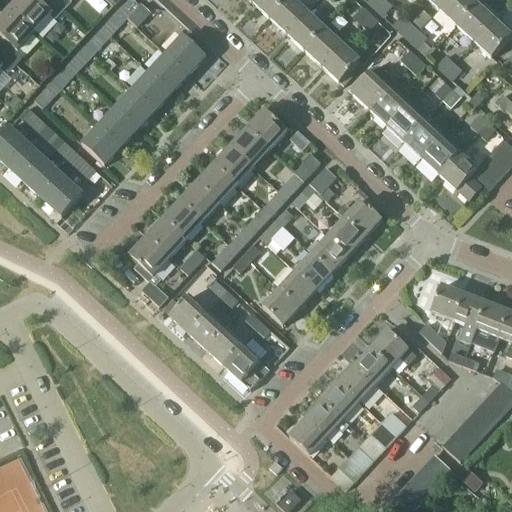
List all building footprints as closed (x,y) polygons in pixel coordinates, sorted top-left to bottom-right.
[(20,0),(10,11),(35,35),(52,17),(57,21),(65,13),(50,0),(39,0),(37,3),(34,0),(20,0)] [(50,0),(65,13),(73,4),(69,0),(50,0)] [(114,8),(122,0),(106,0),(114,8)] [(131,0),(118,15),(126,23),(141,8),(133,0),(131,0)] [(270,21),(289,0),(257,0),(252,5),(270,21)] [(287,37),(308,15),(292,0),(289,0),(270,21),(287,37)] [(375,13),(385,2),(382,0),(371,0),(367,5),(375,13)] [(426,0),(440,12),(450,0),(426,0)] [(456,28),(477,6),(470,0),(450,0),(440,12),(456,28)] [(385,2),(375,13),(383,20),(393,9),(385,2)] [(474,45),(495,23),(477,6),(456,28),(474,45)] [(361,27),(371,17),(363,10),(354,20),(361,27)] [(19,53),(35,35),(10,11),(0,22),(0,35),(4,39),(0,43),(0,52),(15,67),(24,57),(19,53)] [(109,41),(126,23),(118,15),(101,33),(109,41)] [(305,53),(326,31),(308,15),(287,37),(305,53)] [(371,17),(361,27),(369,34),(378,24),(371,17)] [(403,18),(393,29),(410,45),(420,34),(403,18)] [(511,38),(495,23),(474,45),(492,61),(511,39),(511,38)] [(322,70),(343,48),(326,31),(305,53),(322,70)] [(93,59),(109,41),(101,33),(85,51),(93,59)] [(420,34),(410,45),(418,52),(428,41),(420,34)] [(169,57),(190,77),(206,60),(185,40),(169,57)] [(344,90),(364,68),(360,64),(361,64),(343,48),(322,70),(344,90)] [(76,77),(93,59),(85,51),(68,69),(76,77)] [(0,73),(1,73),(6,77),(15,67),(0,52),(0,73)] [(409,71),(418,61),(411,55),(402,65),(409,71)] [(173,95),(190,77),(169,57),(152,75),(173,95)] [(445,77),(455,67),(446,59),(437,70),(445,77)] [(418,61),(409,71),(417,79),(426,69),(418,61)] [(455,67),(445,77),(453,84),(463,74),(455,67)] [(366,74),(348,93),(352,97),(370,113),(397,85),(379,68),(373,75),(370,78),(366,74)] [(60,94),(76,77),(68,69),(52,86),(60,94)] [(157,113),(173,95),(152,75),(135,93),(157,113)] [(397,85),(370,113),(388,130),(414,101),(397,85)] [(43,111),(60,94),(52,86),(35,104),(43,111)] [(444,103),(453,94),(446,87),(437,96),(444,103)] [(139,132),(157,113),(135,93),(118,111),(139,132)] [(453,94),(444,103),(452,111),(461,101),(453,94)] [(511,104),(503,97),(495,107),(506,118),(507,117),(511,120),(511,104)] [(414,101),(388,130),(405,145),(425,123),(431,117),(414,101)] [(21,119),(40,136),(47,128),(28,111),(21,119)] [(122,150),(139,132),(118,111),(101,130),(122,150)] [(264,113),(247,132),(270,153),(292,129),(278,116),(273,122),(264,113)] [(478,135),(488,125),(481,119),(472,129),(478,135)] [(422,162),(443,140),(425,123),(405,145),(422,162)] [(488,125),(478,135),(486,143),(496,133),(488,125)] [(57,152),(65,144),(47,128),(40,136),(57,152)] [(105,168),(122,150),(101,130),(84,148),(105,168)] [(0,161),(8,169),(28,147),(10,131),(0,141),(0,161)] [(253,170),(270,153),(247,132),(231,149),(253,170)] [(440,178),(460,155),(443,140),(422,162),(440,178)] [(74,168),(82,160),(65,144),(57,152),(74,168)] [(496,152),(511,166),(511,150),(504,144),(496,152)] [(25,186),(46,164),(28,147),(8,169),(25,186)] [(236,188),(253,170),(231,149),(214,167),(236,188)] [(505,176),(511,169),(511,166),(496,152),(488,161),(505,176)] [(457,195),(458,194),(470,205),(483,190),(471,180),(478,172),(460,155),(440,178),(457,195)] [(310,157),(294,175),(295,176),(303,184),(320,166),(310,157)] [(82,160),(74,168),(89,182),(97,174),(82,160)] [(480,170),(497,186),(505,176),(488,161),(480,170)] [(44,203),(64,181),(46,164),(25,186),(44,203)] [(220,206),(236,188),(214,167),(197,185),(220,206)] [(488,195),(497,186),(480,170),(478,172),(471,180),(483,190),(488,195)] [(320,178),(310,188),(316,194),(321,199),(326,205),(334,197),(327,190),(335,181),(326,172),(320,178)] [(287,201),(303,184),(295,176),(279,194),(287,201)] [(64,181),(44,203),(63,220),(83,198),(64,181)] [(202,225),(220,206),(197,185),(180,204),(202,225)] [(299,199),(306,205),(316,194),(310,188),(299,199)] [(270,220),(287,201),(279,194),(262,212),(270,220)] [(186,242),(202,225),(180,204),(163,221),(186,242)] [(346,206),(338,215),(346,222),(366,241),(383,223),(363,204),(353,214),(346,206)] [(253,237),(270,220),(262,212),(245,230),(253,237)] [(287,213),(276,225),(282,231),(293,219),(287,213)] [(169,261),(186,242),(163,221),(146,240),(169,261)] [(350,259),(366,241),(346,222),(329,240),(350,259)] [(267,234),(259,242),(266,248),(282,231),(276,225),(267,234)] [(236,256),(253,237),(245,230),(228,249),(236,256)] [(159,311),(168,300),(156,289),(162,283),(155,276),(169,261),(146,240),(129,257),(139,266),(134,272),(149,285),(141,294),(159,311)] [(312,257),(333,276),(350,259),(329,240),(321,248),(316,243),(307,253),(312,257)] [(219,274),(236,256),(228,249),(211,266),(219,274)] [(247,261),(251,265),(260,255),(253,249),(243,260),(246,263),(247,261)] [(188,278),(205,260),(196,252),(179,270),(188,278)] [(317,294),(333,276),(312,257),(296,275),(317,294)] [(240,276),(251,265),(247,261),(246,263),(243,260),(233,270),(240,276)] [(300,312),(317,294),(296,275),(279,293),(300,312)] [(221,301),(227,294),(216,284),(210,291),(221,301)] [(454,323),(465,297),(442,288),(431,314),(454,323)] [(283,329),(300,312),(279,293),(263,310),(283,329)] [(227,294),(221,301),(232,311),(238,304),(227,294)] [(477,332),(487,305),(465,297),(454,323),(466,328),(461,341),(472,346),(477,332)] [(188,336),(207,315),(190,299),(170,320),(188,336)] [(477,332),(490,337),(484,353),(494,356),(499,341),(499,340),(509,314),(487,305),(477,332)] [(207,315),(188,336),(206,353),(225,332),(224,331),(230,324),(214,309),(208,316),(207,315)] [(499,340),(499,341),(511,345),(506,360),(511,362),(511,315),(509,314),(499,340)] [(252,318),(246,324),(258,334),(264,328),(252,318)] [(432,346),(438,336),(427,326),(419,334),(432,346)] [(223,369),(242,347),(225,332),(206,353),(223,369)] [(280,361),(289,352),(290,351),(269,332),(259,342),(280,361)] [(371,351),(392,371),(400,362),(408,369),(417,360),(388,333),(371,351)] [(438,336),(432,346),(442,355),(446,344),(438,336)] [(223,369),(241,386),(250,394),(260,383),(251,375),(261,365),(242,347),(223,369)] [(375,389),(392,371),(371,351),(355,369),(375,389)] [(461,368),(465,359),(452,355),(449,363),(461,368)] [(465,359),(461,368),(477,373),(480,365),(465,359)] [(359,406),(375,389),(355,369),(349,375),(344,374),(337,381),(338,387),(359,406)] [(433,388),(423,399),(429,405),(451,381),(440,371),(428,383),(433,388)] [(506,390),(511,378),(497,372),(494,380),(501,386),(506,390)] [(511,395),(506,390),(501,386),(493,395),(510,411),(511,408),(511,395)] [(343,424),(359,406),(338,387),(333,392),(328,391),(321,399),(322,404),(322,405),(343,424)] [(502,419),(510,411),(493,395),(485,404),(502,419)] [(419,416),(429,405),(423,399),(413,410),(419,416)] [(494,428),(502,419),(485,404),(477,412),(494,428)] [(306,422),(327,441),(343,424),(322,405),(317,410),(311,409),(304,416),(306,422)] [(485,437),(494,428),(477,412),(468,421),(485,437)] [(381,426),(396,440),(407,430),(400,423),(391,415),(381,426)] [(460,430),(478,446),(485,437),(468,421),(460,430)] [(310,460),(327,441),(306,422),(289,440),(310,460)] [(371,437),(379,445),(386,451),(396,440),(381,426),(371,437)] [(469,455),(478,446),(460,430),(451,440),(469,455)] [(460,464),(469,455),(451,440),(443,449),(460,464)] [(349,461),(364,475),(374,465),(358,451),(349,461)] [(426,467),(443,482),(452,473),(435,457),(426,467)] [(338,472),(347,481),(354,486),(364,475),(349,461),(338,472)] [(435,492),(443,482),(426,467),(418,476),(435,492)] [(466,470),(458,479),(475,494),(482,485),(466,470)] [(427,500),(435,492),(418,476),(410,485),(427,500)] [(308,496),(292,481),(280,494),(297,508),(308,496)] [(419,509),(427,500),(410,485),(402,493),(419,509)] [(403,511),(416,511),(419,509),(402,493),(393,503),(403,511)] [(386,511),(403,511),(393,503),(386,511)]
